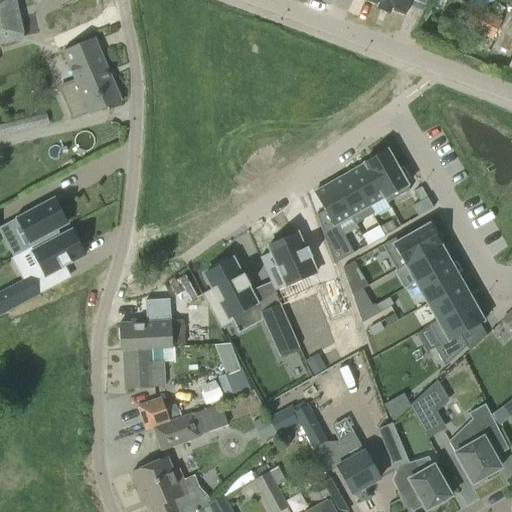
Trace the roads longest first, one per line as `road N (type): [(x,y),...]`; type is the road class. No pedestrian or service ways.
road 1 (residential): [(113,511),(91,389),(96,334),(132,215),(134,74),(122,0)]
road 2 (residential): [(174,263),(393,110),(497,286),(511,279)]
road 3 (residential): [(263,0),(511,96)]
